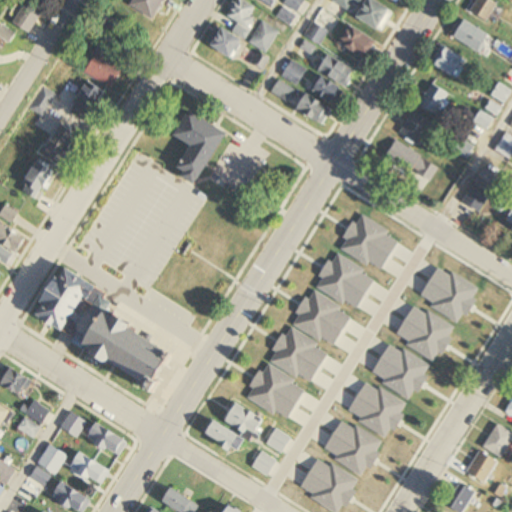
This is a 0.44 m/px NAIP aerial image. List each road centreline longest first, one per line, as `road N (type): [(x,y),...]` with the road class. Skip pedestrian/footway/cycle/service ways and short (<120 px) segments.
road 1 (tertiary): [(114,511),(437,0)]
road 2 (residential): [(511,277),(168,55)]
road 3 (residential): [(202,0),(0,323)]
road 4 (residential): [(278,511),(0,332)]
road 5 (residential): [(403,511),(511,345)]
road 6 (residential): [(0,118),(74,0)]
